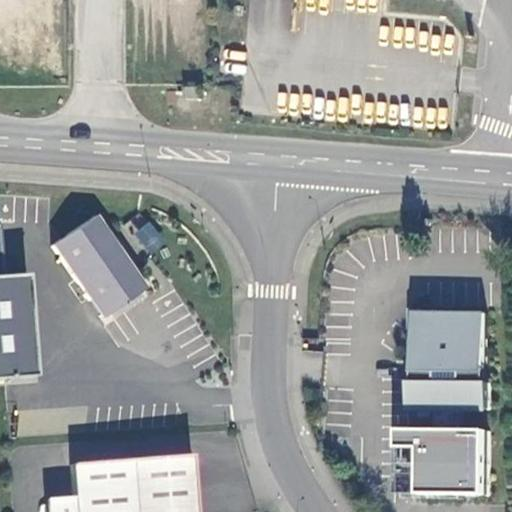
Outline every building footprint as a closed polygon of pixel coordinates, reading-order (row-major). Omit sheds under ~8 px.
[(204,89),(188,89),(187,101),(204,102),(204,89)] [(94,216),(51,246),(101,318),(144,289),(94,216)] [(150,252),(164,241),(149,221),(134,231),(150,252)] [(35,379),(28,278),(0,280),(0,381),(5,381),(35,379)] [(431,434),(425,438),(425,473),(411,473),(411,496),(490,496),(490,432),(462,432),(462,412),(483,412),(483,410),(490,410),(490,384),(487,384),(487,314),(414,314),(414,331),(416,331),(416,383),(412,383),(412,409),(419,409),(419,412),(440,412),(439,432),(431,434)] [(425,473),(425,438),(421,441),(415,449),(411,458),(411,473),(425,473)] [(193,511),(189,455),(70,466),(73,511),(193,511)]
